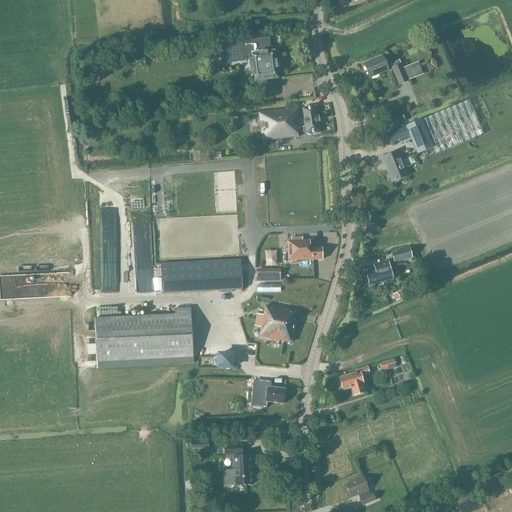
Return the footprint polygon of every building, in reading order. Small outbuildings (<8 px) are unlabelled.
[(271,52),(270,39),(249,42),(223,45),(224,59),(255,55),(258,82),(280,79),(279,68),(278,69),(277,63),(279,62),(277,52),(271,52)] [(364,65),(369,77),(388,69),(384,57),(364,65)] [(391,65),(399,85),(408,82),(403,70),(400,62),(391,65)] [(403,70),(408,82),(423,76),(418,64),(403,70)] [(469,100),(422,120),(434,148),(436,154),(484,134),(469,100)] [(303,108),(307,133),(310,134),(320,133),(318,123),(319,122),(318,116),(317,117),(315,106),(303,108)] [(258,113),(261,141),(298,137),(297,129),(301,129),(298,108),(258,113)] [(406,128),(388,136),(391,144),(399,141),(400,144),(411,140),(418,155),(434,148),(422,120),(406,127),(406,128)] [(387,171),(392,183),(408,176),(398,152),(385,158),(388,165),(389,165),(390,169),(387,171)] [(148,253),(150,224),(134,223),(132,252),(148,253)] [(103,230),(102,255),(116,255),(117,236),(108,236),(108,230),(103,230)] [(288,263),(322,261),(321,249),(309,250),(309,242),(302,242),(302,239),(291,240),(291,243),(287,243),(288,263)] [(392,254),(394,263),(412,258),(409,249),(392,254)] [(164,296),(244,292),(243,262),(163,265),(164,296)] [(366,275),(369,286),(386,281),(393,279),(388,262),(373,265),(375,273),(366,275)] [(114,265),(101,264),(100,292),(115,292),(116,273),(107,272),(108,267),(114,267),(114,265)] [(280,270),(257,270),(257,281),(280,281),(280,270)] [(135,294),(150,293),(150,271),(135,271),(135,294)] [(392,293),(394,300),(404,297),(401,290),(392,293)] [(265,306),(259,337),(291,343),(295,321),(293,320),(295,312),(265,306)] [(116,318),(94,319),(97,363),(97,368),(194,363),(193,358),(191,314),(191,309),(174,310),(174,315),(124,318),(117,318),(116,318)] [(245,333),(245,341),(255,342),(255,334),(245,333)] [(253,340),(251,369),(283,371),(282,376),(298,377),(298,370),(285,369),(286,351),(264,349),(265,341),(253,340)] [(218,355),(218,368),(233,368),(233,356),(218,355)] [(382,373),(396,368),(393,360),(379,364),(382,373)] [(343,390),(351,388),(353,396),(365,392),(363,384),(361,376),(369,374),(367,367),(356,371),(356,373),(339,378),(343,390)] [(267,398),(267,403),(283,404),(285,390),(271,388),(271,383),(262,382),(261,397),(267,398)] [(242,445),(224,446),(225,455),(226,455),(226,458),(233,458),(234,470),(228,470),(226,471),(226,473),(225,473),(225,486),(235,486),(253,485),(252,471),(256,471),(255,456),(242,457),(242,454),(242,445)] [(360,500),(362,506),(375,500),(373,494),(370,495),(368,491),(368,490),(362,476),(353,480),(353,481),(345,485),(351,498),(359,494),(361,499),(360,500)]
